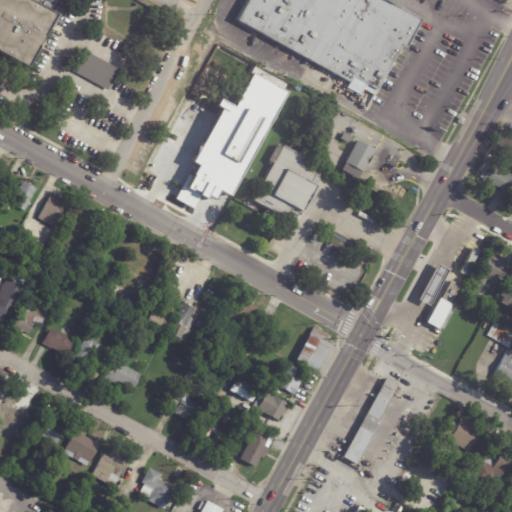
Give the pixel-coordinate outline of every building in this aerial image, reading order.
[(32,0),(0,0),(0,53),(27,68),(58,13),(32,0)] [(249,0),(239,20),(312,59),(298,83),(360,117),(371,97),(379,101),(424,17),(392,0),(249,0)] [(118,69),(107,90),(69,70),(80,49),(118,69)] [(511,163),(491,154),(501,129),(511,134),(511,163)] [(183,147),(176,160),(160,151),(167,139),(183,147)] [(372,151),(360,172),(342,162),(354,140),(372,150),(372,151)] [(305,158),(304,159),(317,167),(313,173),(314,174),(310,183),(315,186),(298,217),(289,213),(283,223),(265,213),(267,208),(252,200),(255,196),(260,199),(268,185),(263,182),(273,163),(268,160),(277,145),(282,147),(283,146),(305,158)] [(511,180),(508,188),(505,193),(493,186),(491,188),(480,181),(481,179),(478,177),(481,173),(479,171),(484,162),(497,170),(499,167),(507,172),(506,174),(511,177),(511,180)] [(168,165),(183,173),(170,198),(162,194),(164,191),(157,187),(168,165)] [(27,185),(36,189),(28,203),(30,204),(29,206),(27,205),(23,212),(15,207),(19,200),(18,199),(19,198),(15,195),(22,182),(27,185)] [(64,205),(51,227),(35,218),(48,196),(51,198),(52,195),(57,198),(56,200),(64,205)] [(469,245),(473,248),(468,256),(464,253),(469,245)] [(182,257),(180,260),(171,255),(174,251),(183,256),(182,257)] [(503,264),(502,266),(508,269),(502,280),(496,277),(493,283),(485,279),(482,285),(475,282),(488,256),(503,264)] [(168,269),(173,272),(167,285),(155,279),(162,266),(168,269)] [(446,272),(426,307),(415,301),(435,266),(446,272)] [(6,324),(0,320),(0,290),(6,279),(25,289),(6,324)] [(450,282),(453,284),(454,283),(460,286),(447,309),(442,307),(442,306),(437,303),(450,282)] [(508,293),(502,290),(505,284),(511,288),(508,293)] [(166,302),(163,307),(171,312),(162,328),(147,320),(154,308),(150,306),(156,297),(166,302)] [(232,298),(240,303),(242,300),(258,309),(247,327),(232,318),(236,310),(233,308),(231,312),(225,308),(231,298),(232,298)] [(424,322),(438,330),(451,305),(437,298),(424,322)] [(193,308),(195,309),(190,317),(195,320),(190,330),(191,331),(185,341),(169,332),(175,322),(173,321),(184,303),(193,308)] [(452,304),(456,306),(453,311),(448,308),(452,303),(452,304)] [(44,320),(39,329),(32,325),(27,335),(22,333),(20,335),(16,333),(18,331),(11,327),(21,308),(44,320)] [(265,312),(274,317),(273,318),(276,320),(277,318),(289,324),(288,325),(296,330),(290,340),(292,341),(287,350),(266,339),(270,330),(268,329),(267,330),(256,324),(263,310),(265,312)] [(511,334),(511,342),(508,349),(486,336),(494,323),(510,332),(510,333),(511,334)] [(317,331),(326,336),(323,343),(327,345),(312,373),(293,362),(311,328),(317,331)] [(74,342),(66,358),(40,344),(45,335),(49,329),(74,342)] [(98,345),(88,364),(83,361),(81,365),(73,360),(84,338),(98,345)] [(507,351),(511,353),(511,385),(508,392),(500,387),(501,385),(490,379),(506,350),(507,351)] [(298,385),(292,397),(266,382),(278,361),(293,369),(291,372),(302,378),(298,385)] [(139,376),(130,392),(116,384),(115,386),(102,378),(110,365),(115,368),(118,364),(139,376)] [(194,377),(188,389),(181,385),(187,373),(194,377)] [(257,390),(250,403),(228,391),(235,378),(257,390)] [(376,426),(354,466),(340,458),(383,380),(395,386),(374,425),(376,426)] [(287,405),(278,422),(253,408),(262,391),(265,394),(287,405)] [(179,398),(174,408),(169,405),(174,395),(179,398)] [(200,407),(191,424),(172,414),(182,397),(200,407)] [(17,405),(27,410),(24,415),(29,418),(22,431),(18,429),(12,442),(0,435),(0,430),(15,404),(17,405)] [(229,412),(239,416),(232,429),(221,424),(228,411),(229,412)] [(218,422),(214,428),(217,430),(214,435),(212,434),(209,439),(207,437),(205,440),(198,436),(199,434),(197,433),(208,413),(219,419),(218,422)] [(46,420),(53,424),(55,421),(60,424),(58,427),(63,430),(55,445),(43,438),(42,440),(32,435),(34,430),(39,432),(45,420),(46,420)] [(459,420),(470,426),(471,425),(481,431),(469,453),(447,441),(449,439),(442,435),(449,422),(455,425),(459,420)] [(272,437),(265,449),(267,450),(262,460),(258,458),(253,469),(238,460),(248,441),(246,440),(247,438),(244,436),(248,429),(250,431),(253,427),(272,437)] [(85,438),(98,445),(88,463),(87,463),(85,467),(62,454),(65,450),(63,450),(73,431),(85,438)] [(232,440),(235,436),(242,440),(240,444),(232,440)] [(227,446),(238,451),(235,457),(224,451),(227,446)] [(117,452),(123,456),(121,459),(126,462),(111,489),(90,476),(105,450),(110,453),(112,449),(117,452)] [(499,454),(506,457),(506,456),(510,458),(510,459),(511,460),(511,470),(501,492),(494,488),(492,491),(486,487),(486,486),(472,479),(481,462),(483,463),(485,458),(494,463),(499,454)] [(453,462),(461,467),(454,480),(442,473),(449,460),(453,462)] [(148,469),(159,476),(157,481),(173,489),(162,510),(145,501),(146,500),(137,495),(142,485),(140,484),(147,469),(148,469)] [(121,478),(124,480),(119,490),(114,487),(119,477),(121,478)] [(472,482),(478,485),(474,493),(468,490),(472,482)] [(201,511),(206,503),(222,511),(201,511)]
